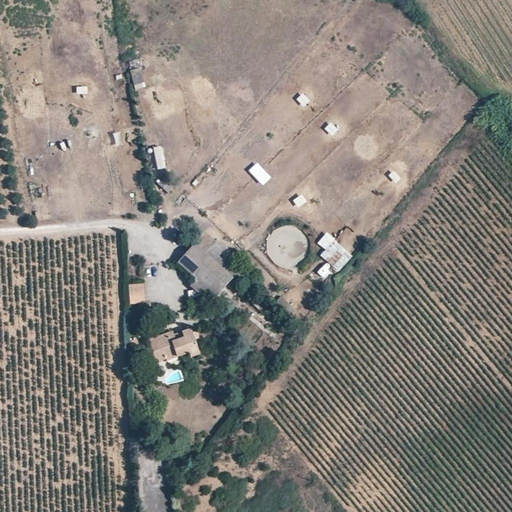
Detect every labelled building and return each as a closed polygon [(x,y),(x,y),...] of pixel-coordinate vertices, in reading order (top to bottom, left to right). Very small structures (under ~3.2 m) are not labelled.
[(141,68),(130,70),(134,90),(145,88),(141,68)] [(153,145),(161,143),(157,121),(149,122),(153,145)] [(217,205),(226,198),(221,192),(212,199),(217,205)] [(302,194),(292,200),(298,208),(307,202),(302,194)] [(236,198),(231,201),(239,213),(244,209),(236,198)] [(317,243),(325,250),(320,256),(339,272),(354,255),(326,232),(317,243)] [(241,286),(194,244),(178,262),(197,279),(191,286),(201,295),(207,288),(225,304),(241,286)] [(130,284),(130,303),(144,303),(143,283),(130,284)] [(277,313),(257,295),(251,302),(264,314),(267,311),(274,317),(277,313)] [(149,340),(156,362),(189,351),(191,357),(200,354),(191,329),(182,332),(183,335),(175,338),(173,332),(149,340)]
